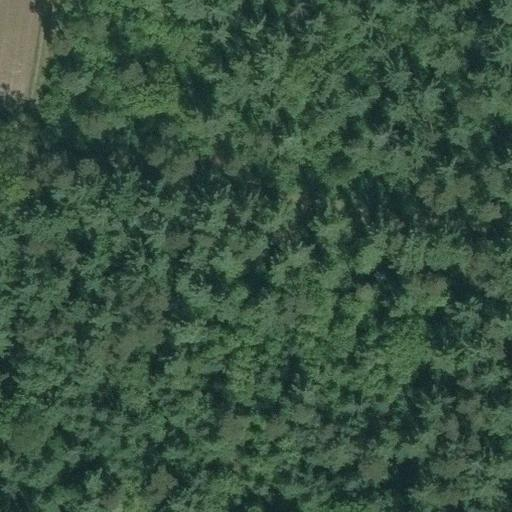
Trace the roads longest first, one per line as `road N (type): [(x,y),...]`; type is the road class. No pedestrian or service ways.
road 1 (track): [(0,140),(511,229)]
road 2 (track): [(51,0),(0,362)]
